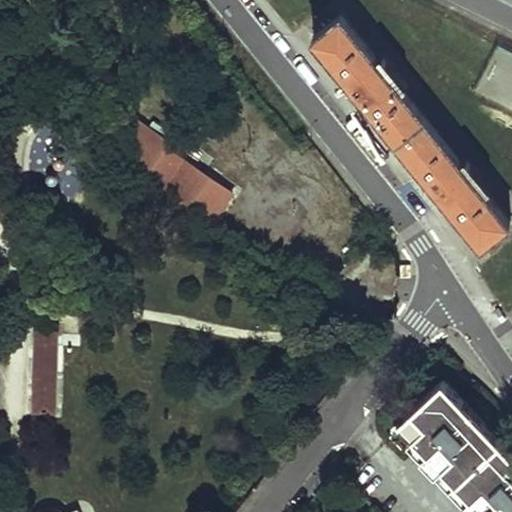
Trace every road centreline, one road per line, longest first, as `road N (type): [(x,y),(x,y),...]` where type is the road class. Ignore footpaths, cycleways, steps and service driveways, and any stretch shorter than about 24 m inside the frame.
road 1 (residential): [(222,0),(390,202),(446,291)]
road 2 (residential): [(268,511),(446,291)]
